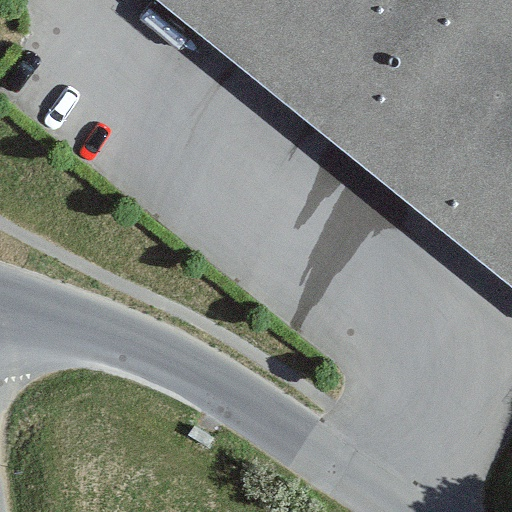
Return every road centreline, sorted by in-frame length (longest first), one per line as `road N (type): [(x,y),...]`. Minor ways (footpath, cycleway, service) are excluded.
road 1 (unknown): [(420,511),(462,375),(458,326),(430,279),(115,0)]
road 2 (tertiary): [(409,511),(168,359),(0,309)]
